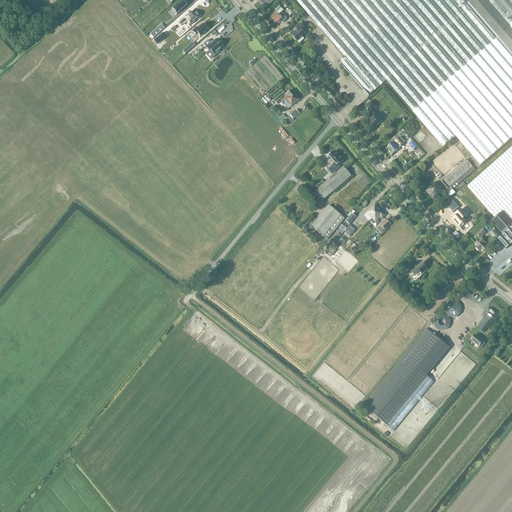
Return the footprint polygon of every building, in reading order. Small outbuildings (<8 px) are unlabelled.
[(182,0),(171,9),(176,15),(187,6),(182,0)] [(260,0),(257,2),(264,10),(274,0),(260,0)] [(511,0),(294,0),(321,30),(344,57),(374,91),(385,81),(412,112),(443,147),(454,137),(479,166),(511,136),(511,0)] [(276,12),(270,17),(276,24),(280,21),(281,23),(282,23),(283,23),(286,20),(286,18),(284,16),(283,15),(283,14),(282,13),(283,11),(281,8),(278,5),(274,9),(276,12)] [(188,27),(198,19),(193,13),(183,22),(188,27)] [(291,36),(297,41),(305,34),(301,30),(304,28),(300,23),(295,28),(297,31),(291,36)] [(161,24),(150,34),(153,38),(164,28),(161,24)] [(197,27),(192,31),(196,35),(197,34),(200,37),(208,30),(203,24),(198,29),(197,27)] [(163,33),(154,41),(157,45),(166,37),(163,33)] [(208,40),(203,44),(214,57),(220,52),(218,51),(223,47),(217,41),(215,43),(213,41),(211,43),(208,40)] [(374,91),(344,57),(339,62),(338,61),(363,89),(366,92),(367,92),(368,94),(368,95),(369,96),(374,91)] [(282,102),(288,109),(291,106),(291,107),(299,100),(291,91),(286,95),(287,97),(282,102)] [(376,107),(373,104),(371,101),(366,106),(368,109),(367,109),(370,112),(371,111),(376,107)] [(293,112),(290,114),(290,115),(293,118),(299,113),(298,112),(296,109),(293,112)] [(372,114),(367,118),(371,123),(371,124),(374,128),(382,121),(375,112),(374,112),(373,113),(371,111),(370,112),(372,114)] [(283,114),(279,118),(282,122),(284,121),(287,124),(293,118),(290,115),(286,118),(283,114)] [(408,132),(410,133),(412,133),(414,133),(416,131),(418,129),(418,127),(417,125),(416,123),(414,122),(412,121),(409,122),(407,123),(406,125),(406,127),(406,130),(408,132)] [(400,139),(397,141),(401,145),(406,141),(403,138),(402,137),(400,139)] [(386,148),(392,155),(400,148),(394,141),(386,148)] [(469,186),(468,187),(495,218),(491,222),(503,235),(511,228),(511,147),(491,165),(469,186)] [(332,165),(328,169),(332,174),(340,167),(338,165),(343,161),(335,151),(328,157),(334,164),(333,165),(332,165)] [(466,160),(444,180),(452,190),(475,170),(466,160)] [(329,179),(326,182),(315,191),(323,200),(334,191),(351,176),(344,167),(337,173),(329,179)] [(426,191),(429,195),(439,186),(435,182),(429,188),(426,191)] [(439,186),(429,195),(433,199),(443,191),(439,186)] [(453,201),(447,206),(453,213),(459,207),(453,201)] [(371,219),(378,213),(375,211),(379,208),(375,204),(367,212),(369,215),(368,216),(371,219)] [(329,206),(312,227),(327,240),(344,219),(329,206)] [(371,219),(369,221),(373,225),(375,223),(377,224),(379,222),(377,221),(380,218),(382,219),(386,215),(379,208),(375,211),(378,213),(371,219)] [(457,217),(453,220),(459,227),(465,221),(463,219),(466,216),(461,210),(455,215),(456,217),(456,216),(457,217)] [(352,214),(346,222),(345,221),(337,231),(342,235),(356,218),(352,214)] [(386,220),(380,225),(385,230),(391,224),(386,220)] [(478,246),(476,248),(479,252),(481,249),(484,252),(487,249),(483,245),(486,243),(483,240),(484,238),(482,237),(485,233),(482,230),(477,235),(480,238),(476,243),(478,246)] [(511,235),(508,240),(502,246),(509,252),(511,248),(511,235)] [(414,265),(409,269),(414,275),(419,271),(422,274),(426,270),(427,270),(428,269),(425,267),(424,268),(424,267),(424,265),(422,264),(421,264),(420,265),(419,265),(419,267),(418,267),(417,267),(416,268),(414,265)] [(462,289),(457,295),(467,303),(472,297),(462,289)] [(379,398),(369,411),(386,425),(393,431),(433,382),(426,376),(428,374),(449,348),(432,334),(416,353),(411,349),(374,394),(379,398)] [(483,341),(475,335),(470,341),(479,347),(481,348),(485,343),(483,341)]
